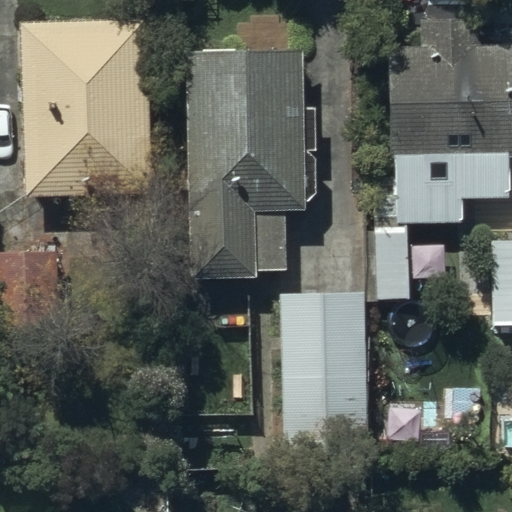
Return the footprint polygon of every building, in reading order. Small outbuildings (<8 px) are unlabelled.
[(148,198),(146,25),(17,27),(22,199),(148,198)] [(511,160),(511,134),(511,51),(477,52),(477,26),(418,27),(418,51),(386,51),(388,164),(394,164),(395,225),(462,224),(462,204),(508,203),(508,161),(511,160)] [(303,217),(300,54),(185,57),(190,284),(252,283),(252,273),(286,273),(285,218),(303,217)] [(408,303),(406,229),(374,230),(375,237),(365,237),(366,304),(408,303)] [(511,243),(490,244),(491,331),(511,330),(511,243)] [(0,338),(52,339),(52,255),(0,255),(0,338)] [(366,458),(362,297),(278,299),(282,460),(366,458)] [(450,434),(448,318),(375,319),(377,435),(450,434)]
